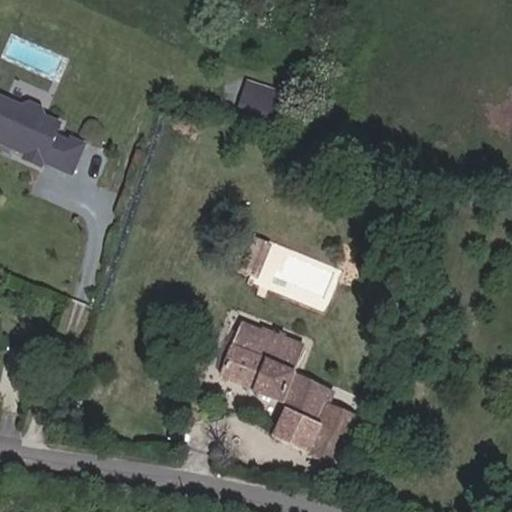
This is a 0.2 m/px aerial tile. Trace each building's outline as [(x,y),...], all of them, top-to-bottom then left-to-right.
[(250,79),(240,110),(270,119),(280,88),(250,79)] [(0,138),(6,140),(7,137),(14,140),(16,143),(28,147),(27,152),(45,157),(47,153),(76,162),(86,131),(71,126),(69,131),(55,127),(59,113),(42,108),(38,100),(26,96),(18,101),(0,95),(0,138)] [(266,243),(252,237),(248,246),(262,252),(266,243)] [(262,252),(248,246),(240,267),(254,273),(262,252)] [(262,329),(259,335),(233,327),(217,378),(286,406),(271,438),(327,465),(348,418),(323,405),(330,390),(290,373),(302,344),(262,329)]
